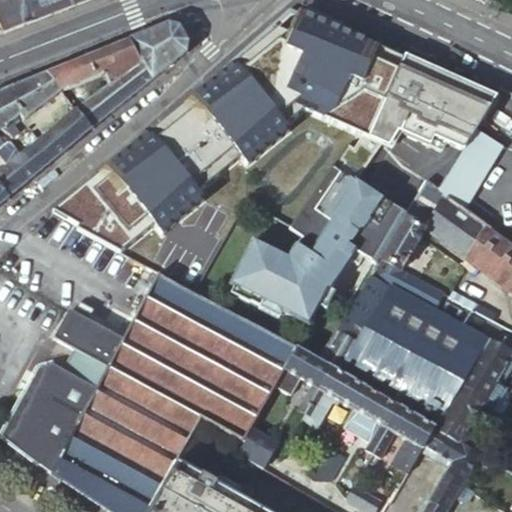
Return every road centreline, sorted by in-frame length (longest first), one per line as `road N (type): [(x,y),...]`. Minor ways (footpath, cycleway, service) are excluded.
road 1 (residential): [(260,0),(215,52),(0,224)]
road 2 (tertiary): [(0,61),(165,0)]
road 3 (tertiary): [(393,0),(511,56)]
